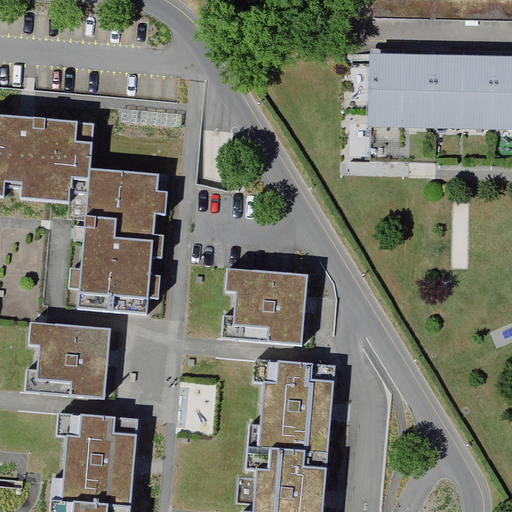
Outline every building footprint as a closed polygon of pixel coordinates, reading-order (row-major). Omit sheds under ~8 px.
[(511,0),(373,0),(373,23),(511,25),(511,0)] [(511,136),(511,66),(372,64),(371,135),(511,136)] [(26,127),(0,124),(0,201),(88,209),(80,311),(159,317),(170,186),(89,179),(93,132),(26,127)] [(221,343),(302,348),(306,305),(307,279),(226,273),(221,343)] [(109,336),(32,329),(26,397),(103,404),(109,336)] [(254,511),(324,511),(325,501),(332,414),(336,372),(266,366),(254,511)] [(132,511),(136,470),(140,426),(71,421),(63,511),(132,511)]
